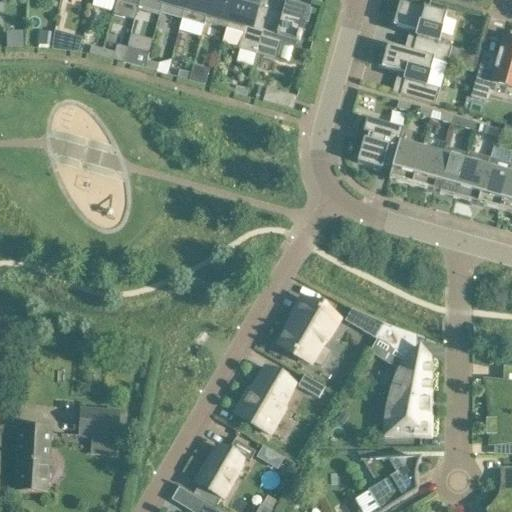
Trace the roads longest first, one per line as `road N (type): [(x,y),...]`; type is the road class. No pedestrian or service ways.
road 1 (residential): [(336,200),(283,268),(142,511)]
road 2 (residential): [(458,482),(461,242)]
road 3 (residential): [(336,200),(319,150),(358,0)]
road 4 (residential): [(461,242),(336,200)]
